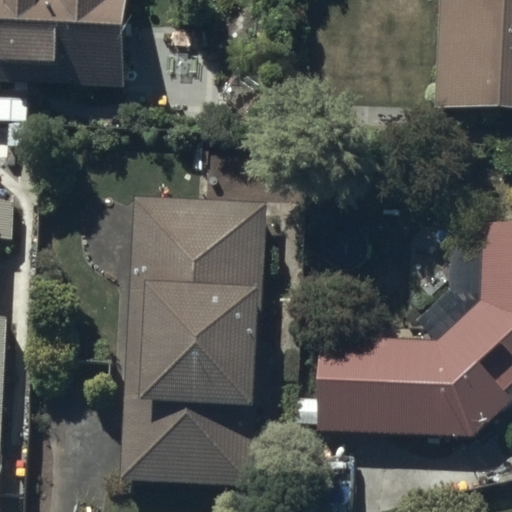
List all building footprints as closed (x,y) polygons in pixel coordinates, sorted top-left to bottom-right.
[(0,0),(0,96),(127,102),(131,0),(0,0)] [(511,0),(439,0),(433,128),(511,131),(511,0)] [(0,511),(1,511),(8,331),(0,330),(0,250),(13,251),(15,211),(0,210),(0,511)] [(273,217),(140,210),(126,496),(259,502),(273,217)] [(323,446),(473,452),(511,416),(511,405),(511,406),(511,405),(511,242),(484,242),(484,263),(452,263),(452,305),(422,340),(439,355),(327,351),(323,446)]
